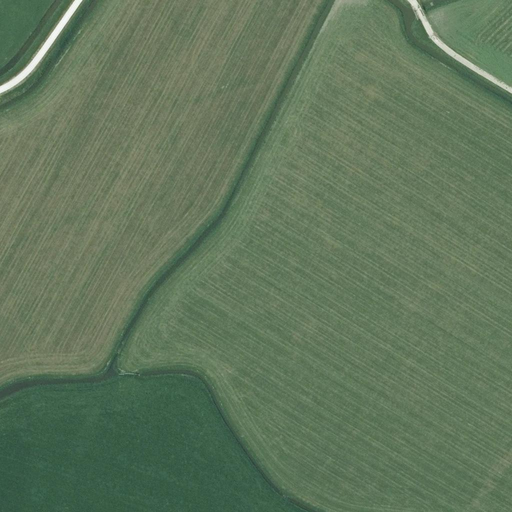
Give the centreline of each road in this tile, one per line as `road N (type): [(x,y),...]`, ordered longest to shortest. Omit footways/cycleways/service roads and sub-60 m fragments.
road 1 (track): [(511,91),(439,46),(409,0)]
road 2 (unclassified): [(0,91),(31,68),(78,0)]
